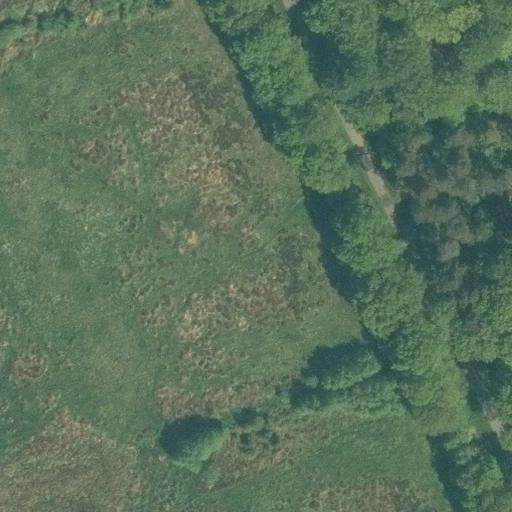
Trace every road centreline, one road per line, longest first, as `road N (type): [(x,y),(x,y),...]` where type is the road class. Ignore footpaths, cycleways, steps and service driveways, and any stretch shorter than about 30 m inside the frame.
road 1 (unclassified): [(511,457),(287,0)]
road 2 (track): [(511,83),(342,111)]
